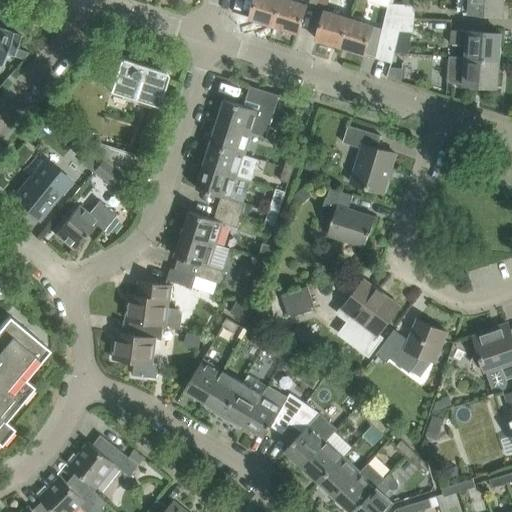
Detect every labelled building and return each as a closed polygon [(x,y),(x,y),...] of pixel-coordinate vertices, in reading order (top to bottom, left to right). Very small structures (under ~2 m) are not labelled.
[(255,0),(250,19),(273,26),(281,0),(255,0)] [(291,0),(281,0),(273,26),(297,33),(306,5),(291,0)] [(463,0),(462,12),(502,15),(503,0),(469,0),(468,0),(463,0)] [(388,5),(385,16),(414,18),(415,5),(388,3),(388,5)] [(325,11),(316,39),(340,47),(349,18),(325,11)] [(385,16),(382,29),(399,31),(413,32),(414,18),(385,16)] [(372,25),(349,18),(340,47),(363,54),(372,25)] [(14,56),(16,50),(21,36),(12,33),(12,31),(0,27),(0,64),(1,65),(4,56),(14,56)] [(375,58),(391,63),(399,31),(382,29),(375,58)] [(466,47),(465,58),(499,60),(501,33),(452,30),(450,46),(466,47)] [(497,87),(499,60),(465,58),(464,72),(458,71),(457,84),(497,87)] [(118,62),(110,89),(109,92),(158,107),(165,84),(167,77),(167,76),(167,75),(167,74),(166,73),(165,73),(122,59),(121,59),(120,59),(120,60),(119,60),(119,61),(118,62)] [(217,122),(261,136),(265,137),(279,95),(250,86),(243,105),(224,99),(217,122)] [(217,122),(210,144),(254,158),(261,136),(217,122)] [(381,135),(348,125),(342,142),(361,148),(350,183),(383,193),(395,153),(376,148),(381,135)] [(102,160),(121,175),(125,178),(132,153),(100,143),(96,155),(102,160)] [(259,159),(254,158),(210,144),(203,165),(252,181),(259,159)] [(30,175),(11,198),(38,221),(71,181),(38,153),(24,170),(30,175)] [(284,168),(292,170),(296,156),(289,154),(284,168)] [(308,155),(303,170),(318,175),(323,160),(308,155)] [(112,186),(121,175),(102,160),(93,170),(112,186)] [(221,196),(217,207),(241,215),(252,181),(203,165),(196,188),(221,196)] [(288,183),(292,170),(284,168),(280,181),(288,183)] [(304,186),(291,196),(299,205),(311,195),(304,186)] [(265,222),(274,225),(285,191),(276,188),(265,222)] [(333,218),(327,235),(364,247),(368,234),(370,234),(375,217),(348,208),(352,195),(330,188),(321,214),(333,218)] [(113,217),(116,214),(98,200),(88,213),(77,205),(54,233),(73,249),(94,223),(103,230),(105,227),(109,230),(117,220),(113,217)] [(237,228),(241,215),(217,207),(214,219),(188,211),(181,234),(216,244),(222,223),(237,228)] [(199,264),(196,276),(220,283),(224,271),(209,266),(216,244),(181,234),(174,256),(199,264)] [(263,244),(259,258),(269,261),(273,247),(263,244)] [(192,288),(196,276),(170,268),(166,280),(192,288)] [(399,306),(364,279),(342,308),(343,309),(332,323),(345,333),(356,319),(377,335),(399,306)] [(126,320),(130,320),(163,325),(181,329),(183,315),(180,311),(167,309),(168,300),(170,301),(172,285),(139,281),(137,295),(129,294),(126,320)] [(315,309),(309,289),(308,286),(261,301),(266,316),(286,309),(288,317),(315,309)] [(236,302),(229,312),(249,324),(253,312),(236,302)] [(0,443),(13,427),(0,416),(0,409),(12,396),(19,402),(33,385),(17,372),(31,354),(39,360),(49,349),(8,315),(0,324),(0,443)] [(222,325),(234,332),(239,325),(227,318),(222,325)] [(394,329),(375,354),(386,362),(389,358),(409,373),(421,356),(434,361),(446,332),(417,319),(408,340),(394,329)] [(161,340),(163,325),(130,320),(128,334),(116,333),(112,358),(134,361),(132,375),(156,378),(158,363),(152,362),(155,339),(161,340)] [(470,361),(484,368),(485,370),(501,365),(506,379),(511,377),(511,337),(507,324),(473,336),(477,348),(470,361)] [(187,333),(184,346),(200,350),(203,336),(187,333)] [(250,342),(262,349),(267,341),(255,334),(250,342)] [(279,348),(267,341),(262,349),(274,356),(279,348)] [(202,359),(184,390),(204,402),(223,371),(202,359)] [(213,413),(222,418),(242,382),(223,371),(204,402),(207,403),(205,407),(214,412),(213,413)] [(244,425),(262,394),(242,382),(222,418),(230,423),(230,422),(240,427),(242,424),(244,425)] [(282,434),(289,423),(304,403),(290,393),(286,398),(266,387),(262,394),(244,425),(264,437),(271,426),(282,434)] [(284,450),(301,466),(326,440),(337,429),(319,413),(304,403),(289,423),(302,432),(284,450)] [(362,415),(372,424),(378,418),(368,408),(362,415)] [(430,416),(423,437),(435,441),(442,420),(430,416)] [(378,418),(372,424),(382,434),(388,427),(378,418)] [(68,466),(76,472),(95,488),(114,464),(129,476),(138,465),(100,435),(92,445),(88,442),(68,466)] [(405,455),(411,449),(402,439),(395,446),(405,455)] [(301,466),(318,482),(343,456),(326,440),(301,466)] [(429,466),(411,449),(405,455),(428,477),(431,474),(429,466)] [(318,482),(335,498),(360,471),(343,456),(318,482)] [(335,498),(350,511),(352,511),(376,487),(384,478),(367,463),(360,471),(335,498)] [(38,497),(42,501),(52,511),(73,511),(74,511),(80,505),(86,511),(96,511),(106,503),(93,490),(95,488),(76,472),(67,482),(60,475),(38,497)] [(376,487),(352,511),(385,511),(394,503),(384,494),(389,489),(391,490),(392,491),(394,491),(395,491),(396,490),(397,490),(397,489),(398,488),(398,487),(399,487),(399,486),(399,485),(398,484),(397,483),(388,474),(384,478),(376,487)] [(507,483),(504,474),(488,479),(491,488),(507,483)] [(472,478),(457,483),(460,495),(476,490),(472,478)] [(460,495),(457,483),(441,488),(445,500),(460,495)] [(428,498),(413,503),(415,511),(431,507),(428,498)] [(156,499),(146,511),(187,511),(173,500),(167,508),(156,499)] [(52,511),(42,501),(32,510),(29,505),(19,511),(52,511)] [(413,503),(397,508),(397,511),(414,511),(415,511),(413,503)]
